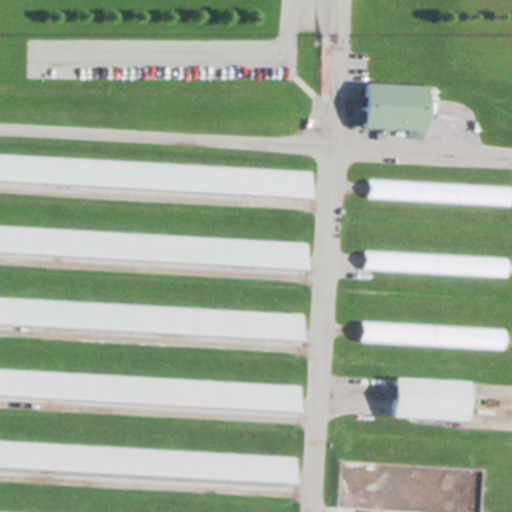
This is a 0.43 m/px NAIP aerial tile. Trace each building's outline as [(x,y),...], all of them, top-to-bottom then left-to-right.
[(362,131),(363,86),(429,86),(428,132),(362,131)] [(308,198),(0,183),(0,156),(310,172),(308,198)] [(509,207),(363,201),(363,182),(510,188),(509,207)] [(0,228),(306,243),(305,268),(0,254),(0,228)] [(360,253),(506,259),(505,278),(360,272),(360,253)] [(0,326),(0,300),(302,315),(300,341),(0,326)] [(437,348),(437,329),(485,330),(485,349),(437,348)] [(297,411),(0,398),(0,372),(298,385),(297,411)] [(393,421),(394,381),(469,383),(468,423),(393,421)] [(0,444),(294,458),(293,483),(0,469),(0,444)]
